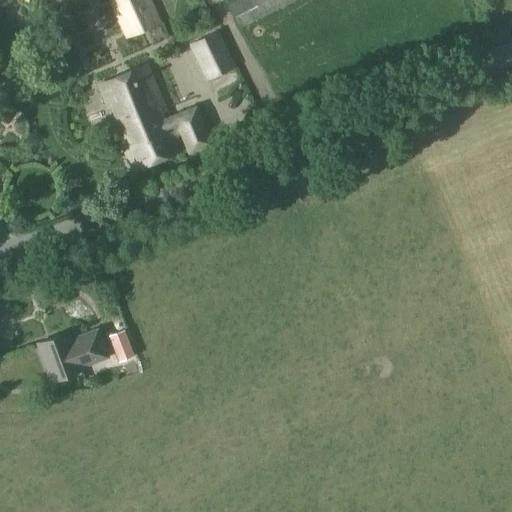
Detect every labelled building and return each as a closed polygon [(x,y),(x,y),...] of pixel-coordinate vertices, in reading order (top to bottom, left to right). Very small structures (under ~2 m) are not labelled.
[(110,0),(126,36),(159,22),(148,0),(110,0)] [(238,0),(230,5),(240,24),(286,0),(238,0)] [(207,78),(233,65),(216,30),(190,43),(207,78)] [(189,151),(209,143),(194,107),(168,118),(145,63),(117,75),(110,59),(91,67),(132,169),(180,150),(173,134),(180,131),(189,151)] [(79,367),(106,357),(96,330),(69,340),(67,332),(37,343),(51,381),(81,370),(79,367)] [(124,335),(112,340),(117,353),(129,349),(124,335)]
